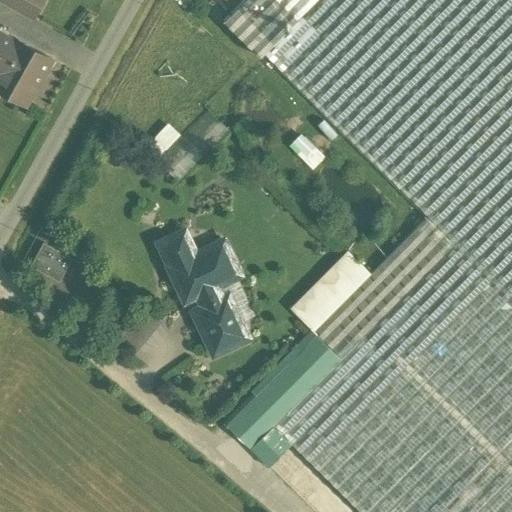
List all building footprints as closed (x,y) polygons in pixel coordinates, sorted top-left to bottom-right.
[(44,0),(0,0),(34,18),(44,0)] [(291,16),(273,0),(251,0),(245,7),(275,33),(291,16)] [(511,0),(316,0),(299,18),(265,52),(411,197),(511,95),(511,0)] [(280,0),(299,18),(316,0),(280,0)] [(0,30),(0,65),(15,39),(6,35),(8,32),(2,28),(0,30)] [(52,58),(16,37),(0,65),(0,89),(27,104),(52,58)] [(511,95),(411,197),(428,215),(455,242),(511,297),(511,95)] [(208,109),(157,160),(181,183),(231,132),(208,109)] [(166,121),(152,140),(167,150),(180,131),(166,121)] [(310,163),(322,150),(301,131),(289,143),(310,163)] [(428,215),(314,329),(342,356),(455,242),(428,215)] [(176,233),(187,256),(196,252),(186,229),(176,233)] [(223,296),(218,285),(241,274),(224,238),(196,252),(187,256),(176,233),(159,241),(170,264),(169,265),(186,300),(198,294),(203,305),(193,310),(214,353),(249,337),(229,293),(223,296)] [(72,257),(44,241),(32,264),(60,279),(72,257)] [(342,356),(274,424),(362,511),(475,511),(511,476),(511,297),(455,242),(342,356)] [(145,309),(119,339),(132,350),(158,320),(145,309)] [(511,511),(511,476),(475,511),(511,511)]
